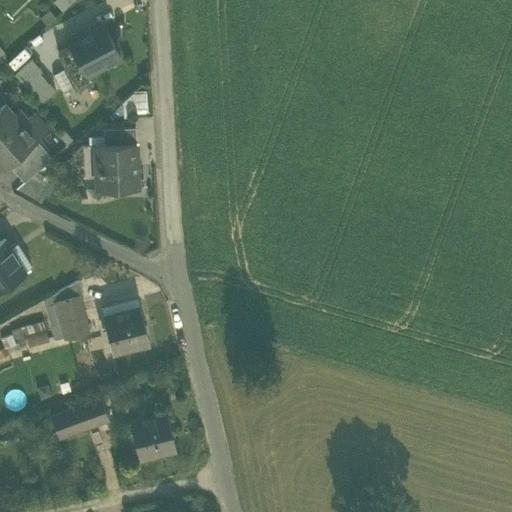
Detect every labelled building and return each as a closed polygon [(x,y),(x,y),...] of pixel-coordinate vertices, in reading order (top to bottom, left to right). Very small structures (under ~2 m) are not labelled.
[(52,0),(62,11),(74,0),(52,0)] [(91,78),(88,73),(120,56),(103,24),(69,41),(71,45),(58,52),(76,87),(91,78)] [(15,74),(41,103),(55,90),(39,73),(41,71),(31,59),(15,74)] [(146,89),(134,90),(121,101),(123,118),(136,113),(148,112),(146,89)] [(0,154),(7,163),(10,161),(36,138),(47,128),(33,112),(22,122),(5,103),(0,106),(0,154)] [(104,127),(104,144),(136,142),(135,125),(104,127)] [(10,161),(25,179),(36,170),(52,156),(36,138),(10,161)] [(135,186),(135,187),(138,187),(137,165),(134,165),(133,145),(136,145),(136,142),(104,144),(95,144),(97,172),(104,172),(105,187),(135,186)] [(55,180),(36,170),(25,179),(15,188),(41,201),(48,195),(55,180)] [(0,242),(0,285),(24,270),(9,247),(4,239),(0,242)] [(17,241),(9,247),(24,270),(32,264),(17,241)] [(54,300),(65,338),(86,332),(80,312),(83,311),(78,294),(75,280),(52,293),(54,300)] [(103,315),(112,351),(148,342),(140,306),(103,315)] [(8,351),(50,340),(44,319),(2,331),(8,351)] [(51,416),(59,437),(109,418),(101,397),(51,416)] [(133,420),(144,454),(180,443),(169,408),(133,420)]
